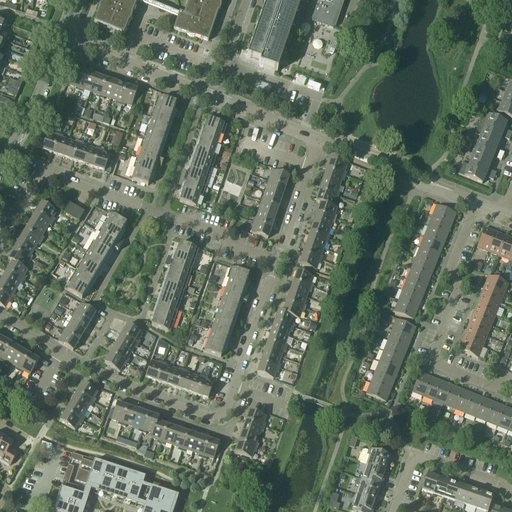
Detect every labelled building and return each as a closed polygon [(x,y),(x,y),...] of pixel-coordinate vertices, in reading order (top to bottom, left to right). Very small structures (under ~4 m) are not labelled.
[(103,0),(102,3),(99,6),(99,7),(99,11),(94,24),(123,36),(128,23),(129,23),(131,19),(132,15),(131,15),(137,2),(136,1),(136,0),(103,0)] [(187,0),(187,2),(188,2),(184,14),(179,13),(173,30),(187,34),(186,35),(190,37),(194,37),(208,42),(218,12),(220,8),(221,4),(220,4),(221,0),(187,0)] [(336,0),(266,0),(247,57),(261,61),(259,66),(263,67),(277,72),(290,32),(299,7),(308,10),(305,18),(312,21),(312,20),(333,27),(341,3),(342,3),(343,2),(336,0)] [(79,92),(86,73),(75,69),(69,86),(76,88),(75,91),(79,92)] [(90,93),(96,77),(86,73),(79,92),(83,93),(84,91),(90,93)] [(100,99),(106,80),(96,77),(90,93),(97,95),(96,98),(100,99)] [(111,100),(116,84),(106,80),(100,99),(104,100),(105,98),(111,100)] [(120,106),(127,87),(116,84),(111,100),(117,102),(116,105),(120,106)] [(132,107),(137,91),(127,87),(120,106),(124,107),(125,105),(132,107)] [(511,108),(511,96),(506,94),(502,104),(511,108)] [(148,187),(176,104),(157,97),(129,180),(148,187)] [(511,120),(511,108),(502,104),(498,115),(511,120)] [(479,125),(484,128),(468,167),(462,165),(458,175),(481,185),(506,124),(483,114),(479,125)] [(198,209),(227,127),(208,120),(179,203),(198,209)] [(117,133),(114,141),(123,144),(126,136),(117,133)] [(53,154),(59,135),(55,134),(54,136),(48,134),(42,150),(53,154)] [(63,158),(69,141),(62,139),(63,137),(59,135),(53,154),(63,158)] [(73,161),(80,142),(76,141),(75,143),(69,141),(63,158),(73,161)] [(83,164),(89,148),(83,146),(84,143),(80,142),(73,161),(83,164)] [(94,168),(100,149),(96,148),(95,150),(89,148),(83,164),(94,168)] [(105,172),(110,155),(103,153),(104,151),(100,149),(94,168),(105,172)] [(344,172),(347,166),(330,160),(326,171),(345,177),(347,173),(344,172)] [(115,170),(113,176),(119,178),(121,172),(115,170)] [(344,181),(345,177),(326,171),(323,181),(339,187),(342,180),(344,181)] [(285,188),(289,177),(272,172),(270,178),(267,178),(266,181),(285,188)] [(281,198),(285,188),(266,181),(264,186),(267,186),(265,193),(281,198)] [(337,193),(339,187),(323,181),(319,191),(338,198),(340,194),(337,193)] [(337,202),(338,198),(319,191),(315,202),(320,204),(320,203),(332,207),(335,201),(337,202)] [(278,209),(281,198),(265,193),(263,199),(260,198),(259,202),(278,209)] [(274,219),(278,209),(259,202),(258,206),(260,207),(258,213),(274,219)] [(53,218),(57,212),(42,203),(36,213),(53,223),(55,220),(53,218)] [(78,222),(84,212),(69,203),(63,213),(78,222)] [(335,215),(337,209),(332,207),(320,203),(320,204),(317,214),(336,220),(337,216),(335,215)] [(451,225),(456,214),(436,206),(432,217),(451,225)] [(53,223),(36,213),(30,222),(45,231),(49,226),(51,227),(53,223)] [(271,229),(274,219),(258,213),(256,220),(253,219),(252,222),(271,229)] [(334,224),(336,220),(317,214),(313,224),(330,230),(332,223),(334,224)] [(82,300),(126,225),(109,215),(64,290),(82,300)] [(447,236),(451,225),(432,217),(428,228),(447,236)] [(42,237),(45,231),(30,222),(25,232),(42,242),(44,238),(42,237)] [(267,240),(271,229),(252,222),(250,227),(253,227),(251,234),(267,240)] [(328,236),(330,230),(313,224),(310,234),(329,241),(330,237),(328,236)] [(443,246),(447,236),(428,228),(423,238),(443,246)] [(488,253),(495,233),(484,228),(476,248),(488,253)] [(42,242),(25,232),(19,241),(34,250),(38,244),(40,245),(42,242)] [(498,257),(506,237),(495,233),(488,253),(498,257)] [(327,245),(329,241),(310,234),(306,244),(323,250),(325,244),(327,245)] [(509,261),(511,252),(511,239),(506,237),(498,257),(509,261)] [(439,257),(443,246),(423,238),(419,249),(439,257)] [(31,256),(34,250),(19,241),(13,251),(30,261),(33,257),(31,256)] [(170,333),(199,250),(179,244),(151,327),(170,333)] [(321,256),(323,250),(306,244),(303,255),(322,261),(323,257),(321,256)] [(434,268),(439,257),(419,249),(415,260),(434,268)] [(30,261),(13,251),(8,260),(12,263),(12,262),(23,269),(23,268),(26,263),(28,264),(30,261)] [(64,254),(61,260),(67,263),(70,258),(64,254)] [(320,265),(322,261),(303,255),(299,265),(316,271),(318,264),(320,265)] [(430,278),(434,268),(415,260),(410,270),(430,278)] [(23,277),(27,271),(23,268),(23,269),(12,262),(12,263),(6,271),(23,282),(26,278),(23,277)] [(221,358),(249,276),(230,269),(202,352),(221,358)] [(426,289),(430,278),(410,270),(406,281),(426,289)] [(23,282),(6,271),(1,281),(16,290),(19,284),(21,285),(23,282)] [(311,284),(313,277),(297,272),(293,283),(312,289),(313,285),(311,284)] [(503,295),(508,284),(489,277),(488,276),(484,287),(503,295)] [(12,295),(16,290),(1,281),(0,281),(0,292),(12,300),(14,297),(12,295)] [(421,299),(426,289),(406,281),(402,292),(421,299)] [(311,293),(312,289),(293,283),(289,293),(306,299),(308,292),(311,293)] [(499,306),(503,295),(484,287),(479,298),(499,306)] [(12,300),(0,292),(0,306),(4,309),(8,302),(10,304),(12,300)] [(417,310),(421,299),(402,292),(398,302),(417,310)] [(304,305),(306,299),(289,293),(286,304),(305,310),(306,306),(304,305)] [(495,316),(499,306),(479,298),(475,309),(495,316)] [(62,299),(58,304),(63,307),(66,302),(62,299)] [(413,321),(417,310),(398,302),(393,313),(413,321)] [(303,314),(305,310),(286,304),(282,313),(282,314),(294,318),(294,319),(299,320),(301,313),(303,314)] [(90,324),(95,314),(80,305),(77,311),(74,310),(72,313),(90,324)] [(491,327),(495,316),(475,309),(471,319),(491,327)] [(292,324),(294,319),(294,318),(282,314),(282,313),(278,312),(274,322),(293,329),(295,325),(292,324)] [(90,324),(72,313),(70,317),(72,318),(69,324),(84,333),(90,324)] [(487,338),(491,327),(471,319),(467,330),(487,338)] [(411,339),(416,328),(396,321),(392,331),(411,339)] [(292,333),(293,329),(274,322),(271,333),(287,339),(289,332),(292,333)] [(79,342),(84,333),(69,324),(66,329),(64,328),(61,332),(79,342)] [(310,324),(308,330),(314,332),(316,326),(310,324)] [(138,341),(142,334),(127,326),(121,335),(139,346),(141,342),(138,341)] [(482,348),(487,338),(467,330),(462,340),(482,348)] [(407,350),(411,339),(392,331),(387,342),(407,350)] [(79,342),(61,332),(59,335),(61,337),(58,343),(73,352),(79,342)] [(285,345),(287,339),(271,333),(267,343),(286,350),(288,346),(285,345)] [(139,346),(121,335),(116,345),(131,354),(134,348),(136,349),(139,346)] [(0,361),(0,362),(10,344),(1,339),(0,340),(0,361)] [(478,359),(482,348),(462,340),(458,351),(478,359)] [(403,360),(407,350),(387,342),(383,352),(403,360)] [(285,354),(286,350),(267,343),(264,353),(280,359),(282,353),(285,354)] [(11,365),(20,350),(10,344),(0,362),(4,364),(5,361),(11,365)] [(127,359),(131,354),(116,345),(110,354),(127,364),(130,361),(127,359)] [(19,373),(29,355),(20,350),(11,365),(16,368),(15,370),(19,373)] [(398,371),(403,360),(383,352),(379,363),(398,371)] [(278,365),(280,359),(264,353),(260,363),(279,370),(281,366),(278,365)] [(127,364),(110,354),(105,364),(120,372),(123,367),(125,368),(127,364)] [(30,376),(39,361),(29,355),(19,373),(22,375),(23,373),(30,376)] [(501,360),(497,369),(503,371),(507,362),(501,360)] [(156,382),(163,363),(159,362),(158,364),(151,362),(146,378),(156,382)] [(167,386),(172,369),(166,367),(167,365),(163,363),(156,382),(167,386)] [(278,374),(279,370),(260,363),(257,374),(273,380),(276,373),(278,374)] [(394,382),(398,371),(379,363),(374,374),(394,382)] [(177,389),(183,370),(179,369),(178,371),(172,369),(167,386),(177,389)] [(187,393),(193,376),(186,374),(187,372),(183,370),(177,389),(187,393)] [(423,398),(431,378),(420,373),(412,393),(423,398)] [(390,392),(394,382),(374,374),(370,384),(390,392)] [(197,396),(204,377),(200,376),(199,378),(193,376),(187,393),(197,396)] [(208,400),(214,383),(207,381),(207,379),(204,377),(197,396),(208,400)] [(433,402),(441,382),(431,378),(423,398),(433,402)] [(444,406),(452,386),(441,382),(433,402),(444,406)] [(94,399),(97,393),(83,384),(77,394),(94,404),(96,400),(94,399)] [(385,403),(390,392),(370,384),(366,395),(385,403)] [(454,410),(462,391),(452,386),(444,406),(454,410)] [(465,415),(473,395),(462,391),(454,410),(465,415)] [(94,404),(77,394),(71,403),(86,412),(89,406),(92,408),(94,404)] [(476,419),(484,399),(473,395),(465,415),(476,419)] [(486,423),(494,403),(484,399),(476,419),(486,423)] [(83,417),(86,412),(71,403),(66,412),(83,423),(85,419),(83,417)] [(497,428),(505,408),(494,403),(486,423),(497,428)] [(121,426),(127,408),(117,404),(111,420),(118,423),(117,425),(121,426)] [(132,428),(138,411),(127,408),(121,426),(125,428),(126,425),(132,428)] [(508,432),(511,421),(511,410),(505,408),(497,428),(508,432)] [(141,434),(148,415),(138,411),(132,428),(138,430),(137,432),(141,434)] [(263,424),(265,417),(249,411),(245,422),(264,429),(266,425),(263,424)] [(83,423),(66,412),(60,422),(75,431),(78,425),(81,426),(83,423)] [(153,435),(157,423),(159,418),(148,415),(141,434),(145,435),(146,433),(152,435),(153,435)] [(263,433),(264,429),(245,422),(242,433),(258,438),(260,432),(263,433)] [(167,426),(157,423),(153,435),(152,435),(150,439),(157,441),(156,444),(161,445),(167,426)] [(172,447),(178,430),(167,426),(161,445),(164,447),(165,444),(172,447)] [(181,452),(188,433),(178,430),(172,447),(178,449),(177,451),(181,452)] [(192,454),(198,437),(188,433),(181,452),(185,454),(186,451),(192,454)] [(256,444),(258,438),(242,433),(238,443),(257,449),(259,445),(256,444)] [(202,460),(209,440),(198,437),(192,454),(199,456),(198,458),(202,460)] [(18,454),(10,449),(14,443),(13,442),(13,441),(9,438),(8,439),(5,438),(0,446),(0,460),(10,467),(18,454)] [(209,440),(202,460),(206,461),(207,459),(213,461),(214,458),(218,459),(221,452),(217,451),(219,444),(209,440)] [(256,453),(257,449),(238,443),(235,454),(251,459),(253,452),(256,453)] [(368,449),(368,452),(364,450),(359,463),(366,465),(384,472),(387,462),(390,463),(392,457),(368,449)] [(86,484),(85,486),(136,503),(144,478),(137,475),(137,478),(99,465),(100,463),(93,461),(93,463),(91,469),(89,473),(88,479),(86,484)] [(381,481),(384,472),(366,465),(362,474),(360,474),(358,480),(381,488),(383,482),(381,481)] [(433,495),(438,478),(427,474),(421,491),(433,495)] [(444,498),(449,482),(438,478),(433,495),(444,498)] [(379,494),(381,488),(358,480),(356,486),(358,487),(355,496),(374,502),(377,493),(379,494)] [(454,502),(460,485),(449,482),(444,498),(454,502)] [(465,506),(471,489),(460,485),(454,502),(465,506)] [(152,488),(144,511),(169,511),(175,498),(162,494),(163,491),(157,490),(152,488)] [(54,507),(52,511),(80,511),(86,497),(75,493),(71,492),(68,491),(63,489),(57,508),(54,507)] [(476,509),(482,493),(471,489),(465,506),(476,509)] [(484,511),(487,511),(493,497),(482,493),(476,509),(484,511)] [(370,511),(374,502),(355,496),(352,505),(350,504),(347,511),(349,511),(370,511)]
